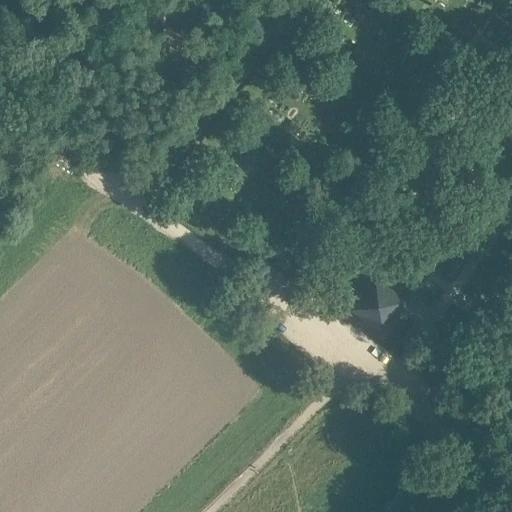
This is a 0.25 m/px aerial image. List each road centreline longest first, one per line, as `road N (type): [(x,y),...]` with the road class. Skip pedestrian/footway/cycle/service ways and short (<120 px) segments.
road 1 (track): [(118,186),(355,359)]
road 2 (track): [(234,10),(213,36),(211,60),(118,186)]
road 3 (track): [(207,511),(355,359)]
road 4 (track): [(355,359),(466,404),(511,402)]
road 5 (track): [(0,104),(118,186)]
